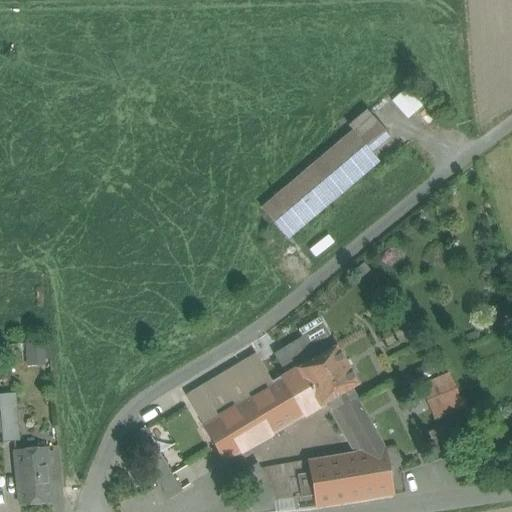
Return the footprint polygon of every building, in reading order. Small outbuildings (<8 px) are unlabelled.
[(408,87),(393,100),(408,118),(424,105),(408,87)] [(353,132),(361,141),(376,128),(366,116),(351,129),(353,132)] [(361,141),(371,153),(387,140),(376,128),(361,141)] [(361,141),(353,132),(262,210),(274,224),(287,240),(379,163),(371,153),(361,141)] [(303,340),(275,356),(287,377),(296,371),(334,349),(325,334),(306,345),(303,340)] [(29,365),(46,364),(44,341),(27,343),(29,365)] [(334,349),(296,371),(318,409),(330,402),(339,397),(345,394),(349,391),(357,387),(352,379),(334,349)] [(287,377),(203,427),(224,464),(318,409),(296,371),(287,377)] [(421,390),(428,404),(455,391),(449,377),(421,390)] [(349,391),(345,394),(339,397),(330,402),(346,430),(341,432),(355,456),(383,451),(349,391)] [(455,391),(428,404),(436,420),(463,408),(455,391)] [(15,395),(0,396),(0,417),(1,433),(2,444),(19,443),(15,395)] [(182,491),(154,444),(145,429),(132,436),(169,499),(182,491)] [(447,430),(434,433),(437,446),(450,443),(447,430)] [(46,450),(15,453),(17,470),(47,467),(46,450)] [(47,467),(17,470),(20,507),(50,505),(47,467)]
